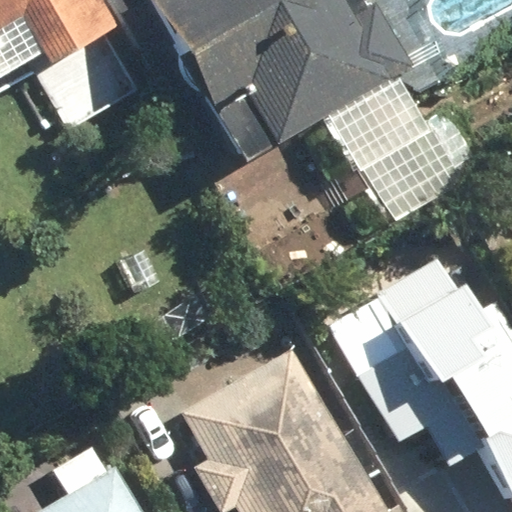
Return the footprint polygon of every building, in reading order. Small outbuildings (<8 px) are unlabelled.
[(0,0),(0,34),(22,73),(98,30),(80,0),(0,0)] [(146,0),(122,14),(210,164),(384,63),(346,0),(146,0)] [(427,263),(361,297),(391,354),(380,361),(344,382),(382,447),(399,437),(420,472),(448,455),(474,506),(511,486),(511,394),(469,313),(456,319),(427,263)] [(389,511),(386,507),(377,511),(368,511),(275,354),(167,418),(222,511),(389,511)] [(138,511),(114,469),(38,511),(138,511)]
